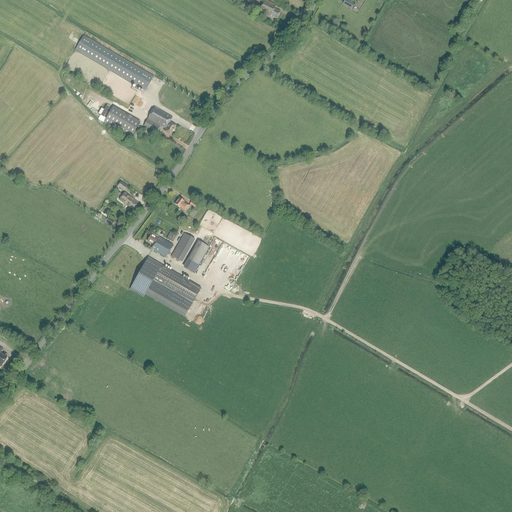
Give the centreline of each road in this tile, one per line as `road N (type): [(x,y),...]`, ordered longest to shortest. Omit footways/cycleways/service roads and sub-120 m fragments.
road 1 (tertiary): [(0,399),(170,178),(219,101),(290,40),(315,0)]
road 2 (track): [(124,236),(225,291),(309,310),(457,397)]
